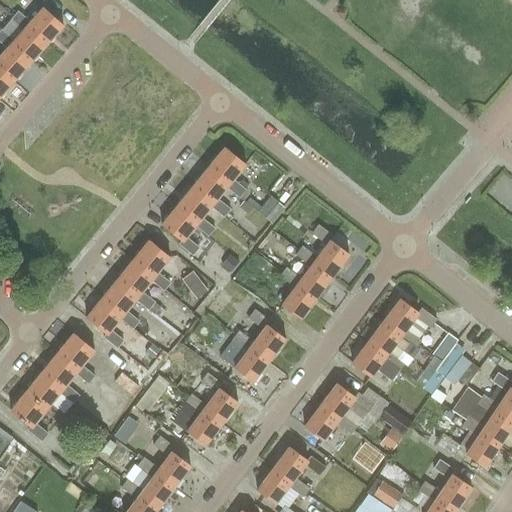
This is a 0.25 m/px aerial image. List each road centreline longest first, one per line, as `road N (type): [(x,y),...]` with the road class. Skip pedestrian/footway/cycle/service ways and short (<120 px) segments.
road 1 (residential): [(204,511),(401,247)]
road 2 (residential): [(30,335),(222,99)]
road 3 (residential): [(401,247),(222,99)]
road 4 (residential): [(401,247),(511,120)]
road 5 (residential): [(0,141),(108,13)]
road 6 (residential): [(222,99),(108,13)]
road 7 (residential): [(511,333),(401,247)]
